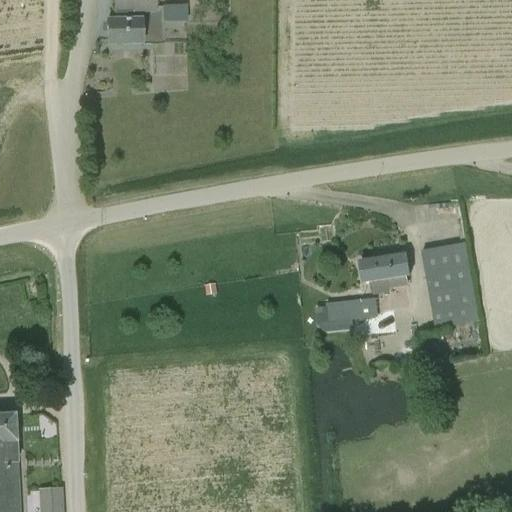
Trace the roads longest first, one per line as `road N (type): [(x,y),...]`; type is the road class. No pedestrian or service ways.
road 1 (unclassified): [(63,226),(511,149)]
road 2 (unclassified): [(76,511),(63,226)]
